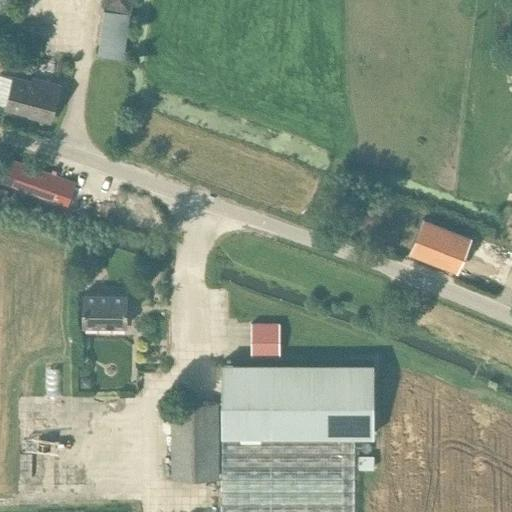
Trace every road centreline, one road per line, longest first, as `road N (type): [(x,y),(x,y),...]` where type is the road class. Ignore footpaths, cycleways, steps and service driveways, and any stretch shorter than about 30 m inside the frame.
road 1 (unclassified): [(511,319),(0,134)]
road 2 (track): [(0,501),(154,496),(154,511)]
